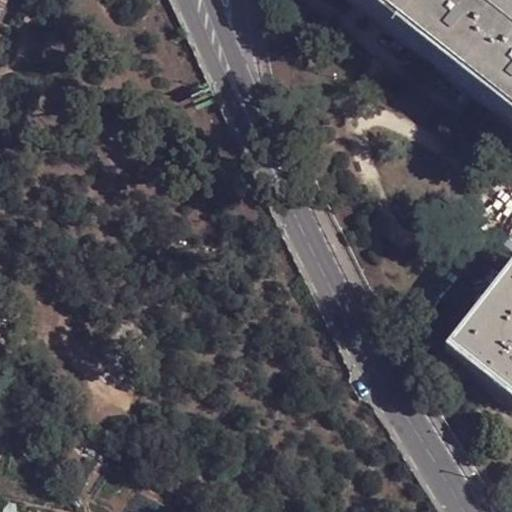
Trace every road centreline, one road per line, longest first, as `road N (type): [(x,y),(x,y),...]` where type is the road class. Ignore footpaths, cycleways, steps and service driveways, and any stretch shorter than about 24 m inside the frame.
road 1 (tertiary): [(203,0),(318,265),(460,511)]
road 2 (primary): [(80,0),(0,199)]
